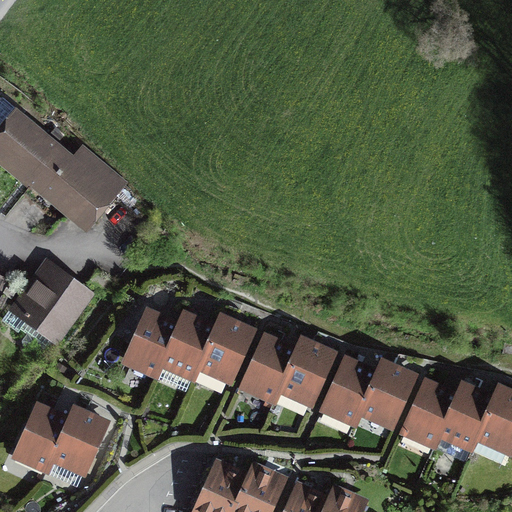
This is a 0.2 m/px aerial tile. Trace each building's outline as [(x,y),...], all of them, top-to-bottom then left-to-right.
[(19,111),(2,97),(0,99),(0,130),(1,132),(0,133),(0,154),(86,225),(122,181),(82,148),(72,161),(16,115),(19,111)] [(83,291),(45,264),(13,307),(14,308),(5,320),(19,330),(28,318),(56,339),(74,315),(69,311),(83,291)] [(97,271),(87,284),(111,302),(121,289),(97,271)] [(0,297),(9,280),(0,275),(0,297)] [(163,361),(179,326),(147,312),(126,358),(158,372),(163,361)] [(184,315),(179,326),(163,361),(195,375),(200,364),(216,329),(184,315)] [(216,329),(200,364),(232,378),(253,332),(220,318),(216,329)] [(281,386),(296,351),(264,338),(244,383),(276,397),(281,386)] [(296,351),(281,386),(313,400),(333,354),(301,340),(296,351)] [(362,409),(377,374),(345,360),(324,406),(357,420),(362,409)] [(377,374),(362,409),(393,423),(414,377),(382,363),(377,374)] [(437,443),(442,432),(458,397),(425,383),(405,429),(437,443)] [(458,397),(442,432),(474,446),(478,435),(494,399),(463,385),(458,397)] [(494,399),(478,435),(511,450),(511,449),(511,393),(499,388),(494,399)] [(54,455),(69,420),(38,406),(17,453),(49,467),(54,455)] [(69,420),(54,455),(87,470),(107,424),(74,409),(69,420)] [(231,511),(247,479),(215,465),(194,511),(196,511),(231,511)] [(247,479),(231,511),(270,511),(284,482),(252,468),(247,479)] [(323,511),(328,502),(295,487),(284,511),(323,511)] [(328,502),(323,511),(361,511),(364,505),(333,491),(328,502)]
